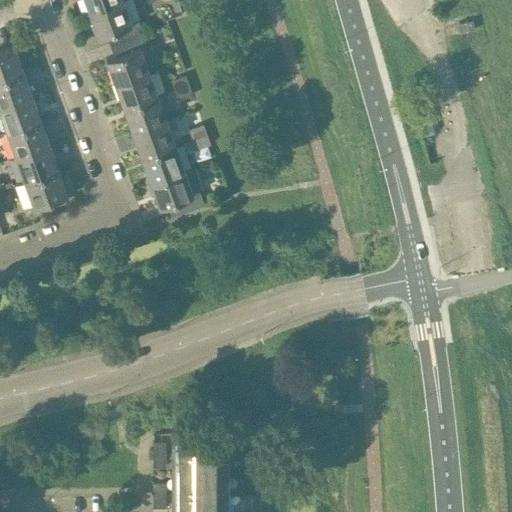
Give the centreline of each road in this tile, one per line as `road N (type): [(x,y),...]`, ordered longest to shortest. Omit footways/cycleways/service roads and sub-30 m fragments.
road 1 (tertiary): [(0,402),(153,361),(337,294),(422,285)]
road 2 (residential): [(0,254),(88,223),(108,197),(43,0)]
road 3 (secondary): [(422,285),(345,0)]
road 4 (secondary): [(449,511),(422,285)]
